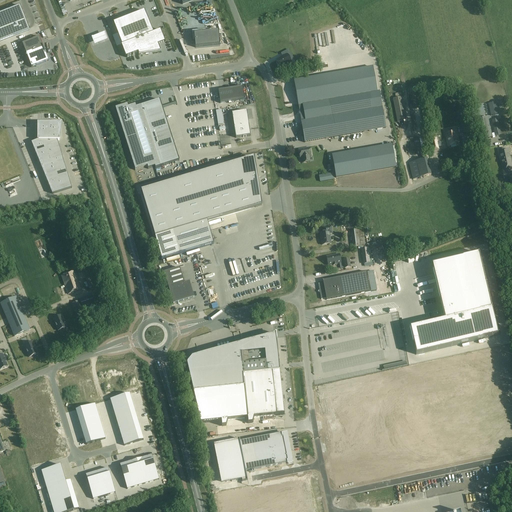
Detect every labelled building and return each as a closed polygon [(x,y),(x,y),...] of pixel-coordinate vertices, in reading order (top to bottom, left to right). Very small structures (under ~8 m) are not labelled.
[(11,11),(0,15),(0,41),(29,31),(20,6),(10,10),(11,11)] [(121,45),(126,57),(138,53),(139,55),(160,52),(158,45),(165,42),(160,30),(153,33),(145,11),(113,23),(122,45),(121,45)] [(206,30),(192,32),(192,40),(194,40),(195,48),(220,45),(218,31),(206,33),(206,30)] [(94,36),(92,37),(95,45),(97,44),(108,40),(105,32),(94,36)] [(39,37),(22,44),(31,67),(48,61),(39,37)] [(287,55),(276,60),(278,63),(277,63),(278,66),(279,66),(280,68),(291,63),(287,55)] [(295,81),(299,106),(379,93),(376,68),(295,81)] [(228,89),(218,91),(220,103),(232,102),(244,100),(243,87),(232,88),(230,88),(228,89)] [(299,106),(301,122),(382,109),(379,93),(299,106)] [(397,122),(407,120),(402,97),(392,99),(397,122)] [(127,104),(115,108),(135,170),(147,166),(148,169),(155,167),(155,168),(179,161),(160,100),(136,107),(135,105),(128,107),(127,104)] [(488,103),(491,115),(498,114),(495,102),(488,103)] [(304,143),(326,139),(385,130),(382,109),(301,122),(304,143)] [(430,109),(422,110),(423,119),(431,118),(430,109)] [(247,111),(232,113),(236,138),(251,136),(247,111)] [(481,139),(492,137),(487,116),(476,119),(481,139)] [(38,140),(31,143),(52,194),(72,188),(57,140),(59,140),(59,125),(38,125),(38,140)] [(461,126),(463,133),(467,132),(470,131),(469,126),(466,127),(466,125),(461,126)] [(499,129),(499,127),(494,129),(496,136),(501,134),(500,134),(502,133),(501,129),(499,129)] [(459,144),(457,136),(455,130),(444,132),(448,147),(459,144)] [(428,142),(429,148),(431,148),(432,151),(439,149),(437,142),(438,142),(437,137),(438,137),(438,135),(429,137),(430,142),(428,142)] [(414,140),(417,152),(429,150),(426,138),(414,140)] [(333,157),(334,168),(336,178),(395,167),(392,146),(333,157)] [(309,156),(311,156),(309,148),(298,150),(300,158),(302,158),(303,163),(309,162),(309,156)] [(479,149),(471,152),(473,157),(481,154),(479,149)] [(500,153),(502,161),(510,159),(508,149),(499,151),(500,153)] [(254,158),(140,191),(155,237),(172,232),(207,222),(262,205),(254,158)] [(511,158),(510,159),(502,161),(504,170),(511,167),(511,166),(511,163),(511,162),(511,158)] [(413,179),(431,175),(427,159),(409,163),(413,179)] [(207,222),(172,232),(179,254),(214,244),(207,222)] [(329,233),(332,233),(331,227),(323,228),(324,232),(320,233),(321,240),(322,245),(331,243),(329,233)] [(365,245),(363,229),(350,231),(351,237),(350,237),(351,241),(351,240),(352,247),(365,245)] [(372,263),(371,255),(370,248),(368,248),(361,249),(363,264),(372,263)] [(328,265),(339,263),(341,269),(344,268),(350,267),(349,259),(340,261),(339,254),(326,257),(328,265)] [(82,266),(86,278),(92,276),(88,264),(82,266)] [(39,268),(49,292),(53,291),(54,295),(57,294),(45,265),(39,268)] [(180,268),(164,272),(173,304),(194,297),(189,282),(184,283),(180,268)] [(43,292),(35,270),(28,273),(37,294),(43,292)] [(81,289),(74,271),(61,276),(68,294),(81,289)] [(367,272),(323,281),(323,282),(318,283),(321,299),(326,298),(326,300),(371,292),(367,272)] [(8,293),(20,288),(16,279),(4,285),(8,293)] [(92,295),(80,299),(83,308),(95,304),(92,295)] [(17,297),(2,304),(16,336),(30,330),(17,297)] [(85,315),(79,301),(71,304),(77,318),(85,315)] [(100,306),(84,312),(87,320),(102,314),(100,306)] [(409,328),(415,355),(500,335),(493,308),(409,328)] [(58,331),(66,327),(65,323),(64,320),(63,320),(61,316),(53,319),(58,331)] [(226,426),(228,420),(247,418),(248,424),(252,423),(254,418),(284,415),(276,334),(192,357),(187,364),(200,423),(221,421),(222,426),(226,426)] [(32,342),(24,345),(29,357),(37,354),(35,350),(36,349),(34,346),(32,342)] [(114,419),(121,441),(139,436),(128,396),(109,402),(114,419)] [(74,409),(83,444),(102,439),(93,404),(74,409)] [(282,433),(262,437),(250,439),(256,469),(288,463),(288,464),(292,463),(286,434),(283,434),(282,433)] [(240,441),(239,439),(214,444),(217,459),(218,459),(222,482),(231,481),(242,479),(242,481),(247,480),(246,471),(240,441)] [(120,465),(127,489),(159,479),(152,455),(120,465)] [(86,475),(93,499),(115,493),(108,469),(86,475)] [(68,470),(44,476),(53,511),(57,511),(77,507),(68,470)] [(273,511),(301,505),(296,482),(267,489),(273,511)]
